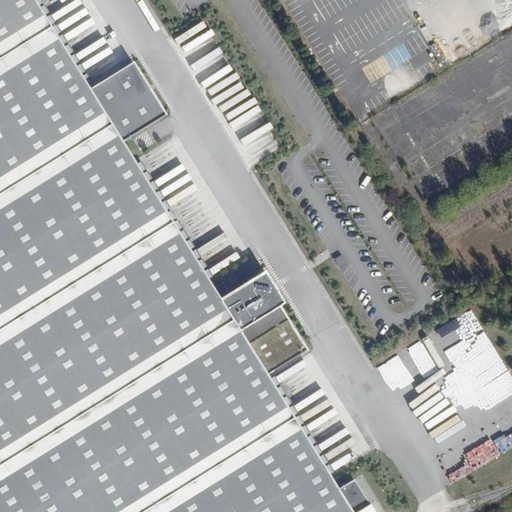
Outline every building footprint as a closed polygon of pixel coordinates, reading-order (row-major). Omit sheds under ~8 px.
[(0,0),(0,511),(357,511),(369,505),(353,479),(336,490),(265,375),(305,350),(278,306),(282,304),(274,290),(271,291),(268,287),(271,285),(263,273),(228,294),(218,300),(212,291),(120,143),(165,116),(132,62),(87,90),(31,0),(0,0)] [(511,38),(500,46),(508,58),(511,55),(511,38)] [(477,81),(490,74),(481,61),(469,68),(477,81)] [(508,88),(511,86),(511,70),(501,77),(508,88)] [(405,121),(418,115),(411,101),(398,108),(405,121)] [(423,188),(437,183),(431,169),(418,174),(423,188)] [(218,300),(228,294),(222,285),(212,291),(218,300)]
